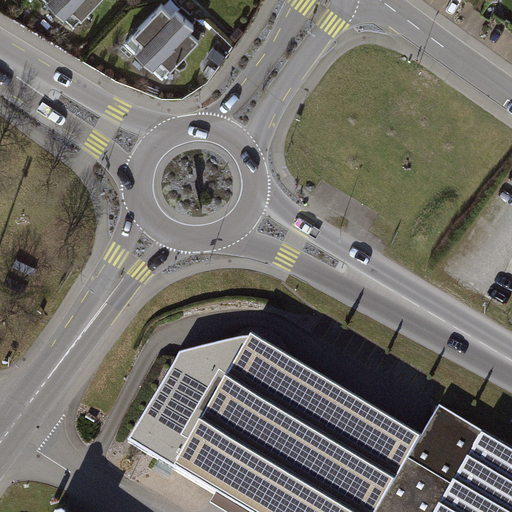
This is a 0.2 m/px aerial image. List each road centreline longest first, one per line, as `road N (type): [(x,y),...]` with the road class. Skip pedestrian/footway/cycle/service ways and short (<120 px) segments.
road 1 (secondary): [(248,215),(511,361)]
road 2 (tertiary): [(157,228),(8,432)]
road 3 (unclassified): [(248,155),(269,103),(331,23),(337,0)]
road 4 (secondary): [(0,61),(148,153)]
road 5 (unclassified): [(308,0),(245,92),(202,126)]
road 6 (residential): [(511,90),(381,0)]
road 7 (residential): [(8,432),(135,511)]
